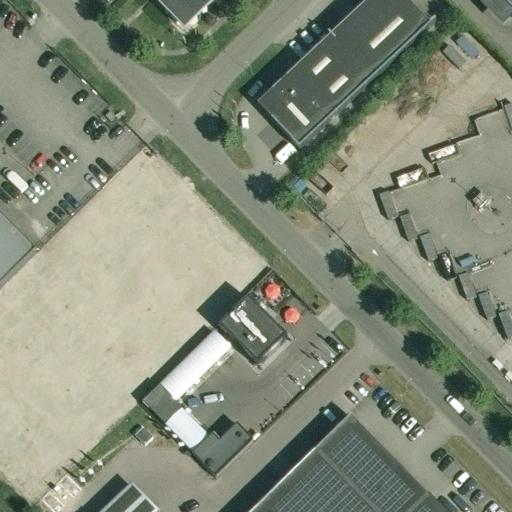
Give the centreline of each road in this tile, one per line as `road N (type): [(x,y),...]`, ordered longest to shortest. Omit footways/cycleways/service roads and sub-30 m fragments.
road 1 (unclassified): [(511,468),(172,119)]
road 2 (unknown): [(350,231),(341,199),(437,103),(481,79),(511,91)]
road 3 (unknown): [(350,231),(511,399)]
road 4 (unknown): [(511,236),(461,240),(439,209),(444,188),(461,171),(490,167),(511,176)]
road 5 (unclassified): [(172,119),(294,0)]
road 6 (unclassified): [(172,119),(55,0)]
